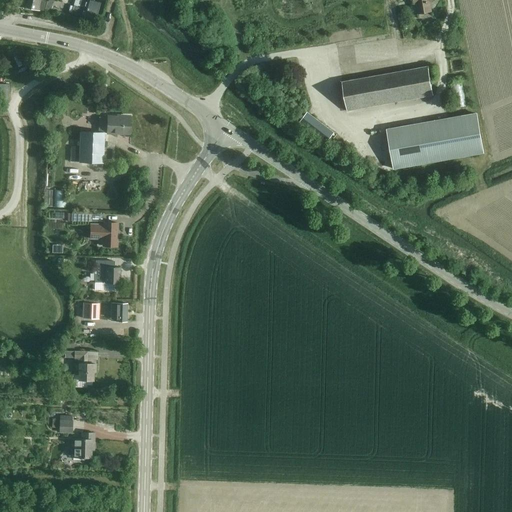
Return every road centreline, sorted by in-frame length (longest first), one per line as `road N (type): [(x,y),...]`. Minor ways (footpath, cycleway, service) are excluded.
road 1 (secondary): [(144,511),(153,260),(173,207),(225,129)]
road 2 (tertiary): [(511,318),(225,129)]
road 3 (tertiary): [(225,129),(124,62),(0,27)]
road 4 (residential): [(0,24),(100,35),(108,10)]
